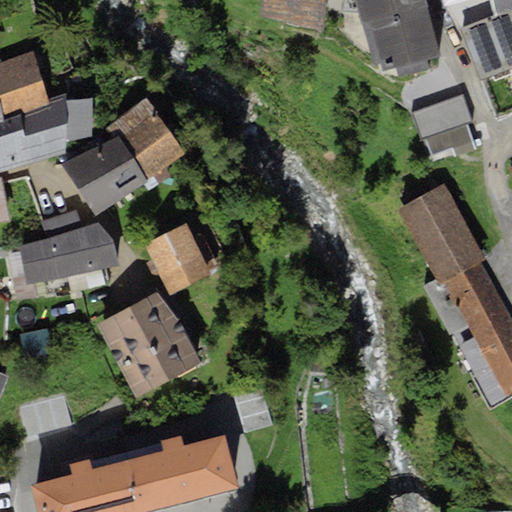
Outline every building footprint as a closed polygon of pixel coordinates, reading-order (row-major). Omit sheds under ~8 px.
[(261,0),(260,15),(317,28),(320,0),(261,0)] [(356,0),(373,62),(379,60),(382,68),(395,64),(399,79),(432,70),(429,61),(442,57),(429,9),(426,0),(356,0)] [(511,0),(494,0),(498,10),(510,6),(511,5),(511,0)] [(498,10),(458,26),(480,75),(511,61),(511,11),(510,6),(498,10)] [(29,51),(0,61),(0,108),(2,118),(48,102),(47,97),(29,51)] [(2,118),(0,118),(0,168),(64,149),(65,142),(90,135),(92,95),(66,99),(65,92),(47,97),(48,102),(2,118)] [(458,94),(409,112),(418,138),(424,136),(430,154),(474,139),(458,94)] [(184,152),(145,97),(108,126),(114,136),(120,134),(149,179),(184,152)] [(120,134),(114,136),(60,163),(73,179),(96,211),(149,179),(120,134)] [(0,178),(0,220),(9,220),(0,178)] [(441,182),(395,209),(436,281),(442,278),(476,260),(482,257),(441,182)] [(44,237),(16,244),(25,283),(64,274),(69,289),(107,279),(104,266),(117,263),(109,239),(97,219),(83,224),(77,208),(39,219),(44,237)] [(183,219),(142,241),(169,293),(219,263),(201,231),(192,235),(183,219)] [(511,323),(476,260),(442,278),(472,334),(455,344),(488,403),(511,389),(511,323)] [(135,301),(94,322),(132,397),(199,361),(183,324),(157,289),(135,301)] [(82,469),(30,482),(37,511),(122,511),(236,482),(223,432),(82,469)]
